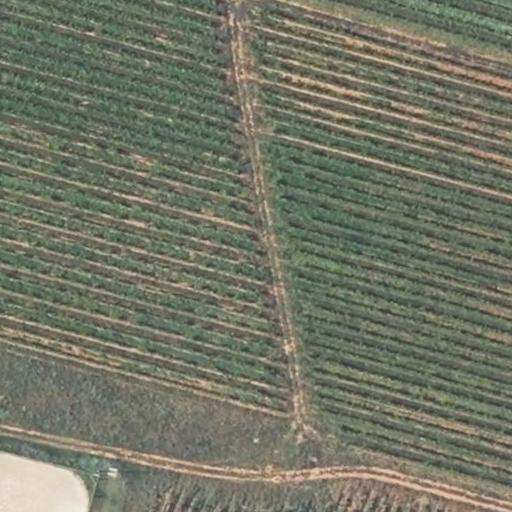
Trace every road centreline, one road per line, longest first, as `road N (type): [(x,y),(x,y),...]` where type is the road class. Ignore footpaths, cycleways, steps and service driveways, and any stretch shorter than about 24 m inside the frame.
road 1 (track): [(0,423),(235,476),(352,469),(511,506)]
road 2 (track): [(232,0),(308,471)]
road 3 (track): [(242,0),(511,73)]
